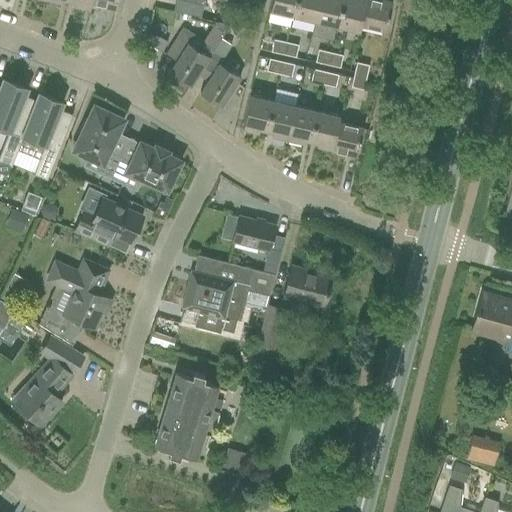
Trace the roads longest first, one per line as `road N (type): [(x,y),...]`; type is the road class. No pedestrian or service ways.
road 1 (residential): [(85,511),(148,295),(216,148)]
road 2 (tertiary): [(360,511),(429,243)]
road 3 (tertiary): [(429,243),(490,0)]
road 4 (residential): [(372,223),(301,198),(216,148)]
road 5 (residential): [(216,148),(110,80)]
